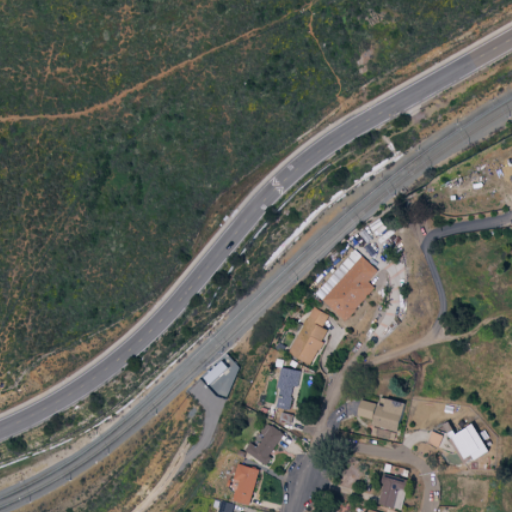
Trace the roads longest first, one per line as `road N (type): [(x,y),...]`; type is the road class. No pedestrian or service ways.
road 1 (tertiary): [(0,425),(161,321),(227,222),(334,119),(383,84),(511,17)]
road 2 (residential): [(294,511),(321,449),(334,389),(351,366),(459,331)]
